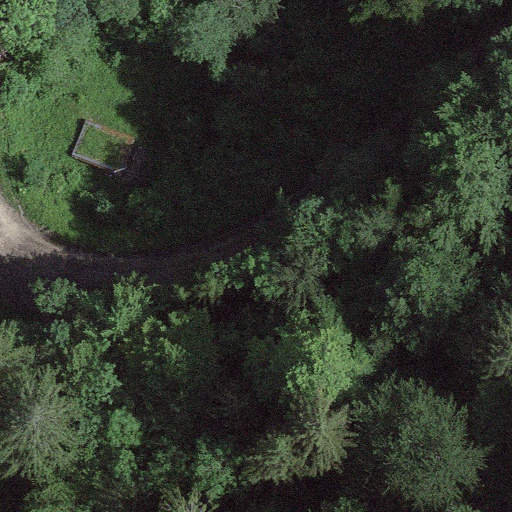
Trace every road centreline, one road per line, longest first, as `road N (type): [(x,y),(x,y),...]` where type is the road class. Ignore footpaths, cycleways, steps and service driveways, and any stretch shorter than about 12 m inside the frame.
road 1 (track): [(511,28),(255,230),(150,265),(66,265),(0,223)]
road 2 (track): [(511,266),(203,328),(70,328),(11,288),(3,229)]
